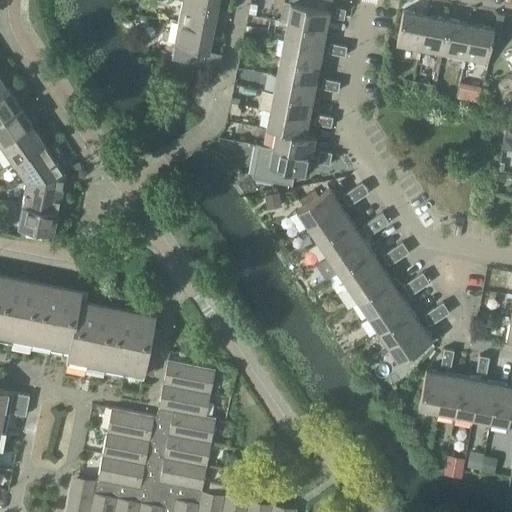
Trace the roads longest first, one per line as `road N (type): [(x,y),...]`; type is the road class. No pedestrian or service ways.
road 1 (residential): [(416,235),(344,125),(369,0)]
road 2 (residential): [(416,235),(464,316),(469,342),(511,351)]
